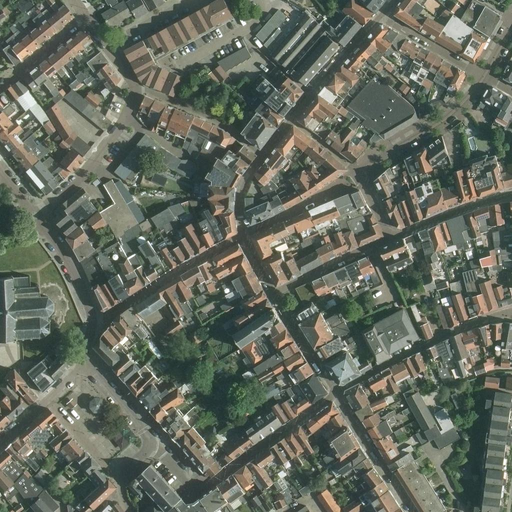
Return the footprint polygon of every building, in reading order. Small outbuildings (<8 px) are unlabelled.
[(20,0),(18,2),(26,12),(34,6),(29,0),(20,0)] [(53,10),(54,12),(64,25),(73,17),(64,5),(59,9),(51,0),(45,0),(50,6),(53,10)] [(112,9),(102,15),(110,28),(131,16),(124,2),(119,5),(116,0),(106,0),(105,1),(108,6),(110,5),(112,9)] [(136,20),(148,13),(140,0),(132,0),(127,4),(136,20)] [(144,0),(151,11),(152,11),(152,10),(156,8),(158,7),(162,4),(163,4),(164,4),(161,0),(144,0)] [(166,53),(177,47),(233,17),(223,0),(218,0),(148,38),(155,50),(162,46),(166,53)] [(352,0),(349,3),(369,21),(375,14),(357,0),(352,0)] [(375,14),(381,7),(371,0),(357,0),(375,14)] [(412,0),(402,0),(397,7),(411,15),(413,13),(426,22),(423,26),(429,29),(435,22),(424,16),(422,19),(418,16),(424,8),(422,7),(420,5),(420,6),(416,2),(416,3),(412,0)] [(473,0),(472,0),(467,9),(461,20),(460,20),(473,29),(474,28),(489,37),(490,37),(501,17),(473,0)] [(369,21),(349,3),(342,11),(361,27),(361,26),(362,28),(369,21)] [(448,22),(453,15),(453,14),(443,5),(442,6),(438,3),(429,13),(438,19),(441,16),(448,22)] [(449,10),(454,13),(459,6),(453,3),(449,10)] [(464,10),(459,6),(454,13),(459,17),(464,10)] [(419,32),(423,26),(426,22),(413,13),(411,15),(397,7),(393,11),(393,12),(394,15),(394,16),(399,19),(404,22),(409,25),(414,28),(419,31),(419,32)] [(343,20),(338,24),(352,36),(361,27),(342,11),(338,8),(336,10),(338,11),(337,12),(341,16),(342,14),(344,16),(341,18),(343,20)] [(56,32),(64,25),(54,12),(50,16),(46,10),(41,14),(46,20),(56,32)] [(275,14),(274,15),(283,22),(287,18),(278,10),(275,14)] [(37,27),(47,39),(56,32),(46,20),(41,14),(40,13),(31,21),(37,27)] [(38,47),(47,39),(37,27),(31,31),(24,23),(30,18),(26,14),(18,21),(27,32),(38,47)] [(274,15),(271,19),(280,27),(283,22),(274,15)] [(459,55),(467,40),(473,29),(460,20),(461,20),(453,15),(448,22),(444,28),(443,30),(435,41),(443,46),(459,55)] [(271,19),(267,23),(276,31),(280,27),(271,19)] [(273,52),(271,55),(288,70),(286,72),(294,79),(296,77),(306,86),(309,82),(311,84),(318,75),(316,74),(322,67),(324,68),(331,60),(329,59),(342,45),(314,20),(305,30),(298,24),(280,44),(273,52)] [(443,30),(444,28),(435,22),(429,29),(423,26),(419,32),(435,41),(443,30)] [(267,23),(263,28),(272,35),(276,31),(267,23)] [(344,46),(352,36),(338,24),(334,29),(333,28),(330,31),(329,30),(330,28),(324,24),(322,27),(344,46)] [(366,40),(384,54),(388,49),(391,52),(390,53),(397,59),(399,57),(396,54),(398,53),(406,39),(398,34),(398,33),(397,34),(391,30),(391,29),(391,30),(387,28),(388,27),(387,27),(383,25),(379,25),(379,26),(373,32),(372,33),(367,39),(366,40)] [(262,29),(259,32),(268,40),(272,36),(272,35),(263,28),(262,29)] [(467,40),(483,49),(487,42),(489,37),(474,28),(473,29),(467,40)] [(82,29),(73,37),(82,50),(85,54),(90,50),(87,46),(92,42),(82,29)] [(14,35),(19,42),(19,41),(30,54),(38,47),(27,32),(25,34),(26,36),(23,38),(18,31),(14,35)] [(257,35),(256,36),(265,44),(268,40),(259,32),(257,35)] [(265,44),(264,44),(269,48),(276,40),(272,36),(268,40),(265,44)] [(73,37),(64,44),(74,57),(73,57),(77,62),(81,59),(77,54),(82,50),(73,37)] [(421,48),(406,39),(398,53),(402,55),(403,53),(411,57),(409,59),(413,62),(421,48)] [(276,40),(269,48),(273,52),(280,44),(276,40)] [(379,60),(384,54),(366,40),(360,47),(384,67),(390,73),(393,70),(382,59),(380,61),(379,60)] [(467,40),(459,55),(475,64),(483,49),(467,40)] [(21,61),(30,54),(19,41),(19,42),(11,49),(8,46),(2,50),(13,66),(20,61),(21,61)] [(124,52),(136,74),(141,83),(173,97),(182,77),(156,66),(143,41),(124,52)] [(55,52),(65,64),(69,69),(73,66),(69,61),(73,57),(74,57),(64,44),(55,52)] [(251,57),(246,47),(239,51),(246,60),(247,61),(251,57)] [(360,47),(352,55),(362,64),(368,68),(371,64),(379,72),(384,67),(360,47)] [(411,74),(416,77),(421,66),(429,52),(421,48),(413,62),(418,65),(417,66),(416,65),(411,74)] [(239,51),(233,54),(241,63),(242,64),(246,60),(239,51)] [(55,52),(46,59),(56,72),(61,77),(65,74),(60,68),(65,64),(55,52)] [(94,73),(107,63),(100,52),(86,63),(94,73)] [(429,52),(421,66),(429,70),(425,76),(423,82),(425,83),(426,81),(432,84),(434,81),(436,75),(444,60),(437,56),(429,52)] [(241,63),(233,54),(228,57),(236,66),(236,67),(241,63)] [(343,65),(360,78),(368,84),(371,80),(365,75),(366,74),(359,68),(362,64),(352,55),(347,61),(343,65)] [(236,66),(228,57),(223,60),(230,69),(231,70),(236,66)] [(56,72),(46,59),(37,67),(51,83),(54,80),(52,78),(53,77),(52,75),(56,72)] [(225,73),(230,69),(223,60),(217,63),(220,66),(225,73)] [(451,65),(444,60),(436,75),(434,81),(448,89),(448,87),(458,69),(451,65)] [(511,61),(510,60),(500,77),(511,83),(511,61)] [(114,71),(107,63),(94,73),(86,79),(83,81),(86,85),(95,78),(96,79),(98,78),(101,81),(114,71)] [(347,93),(348,92),(360,78),(343,65),(335,75),(345,83),(341,88),(347,93)] [(220,66),(211,73),(220,84),(228,77),(225,73),(220,66)] [(421,66),(416,77),(414,81),(421,85),(423,82),(425,76),(429,70),(421,66)] [(58,92),(51,83),(37,67),(28,74),(29,76),(24,80),(31,88),(36,84),(38,87),(43,83),(50,92),(49,92),(53,97),(50,99),(55,104),(59,101),(63,98),(58,92)] [(275,67),(267,77),(275,84),(273,86),(294,103),(303,93),(303,92),(281,72),(276,67),(275,67)] [(448,87),(448,89),(447,90),(447,91),(443,101),(445,104),(446,103),(454,96),(458,90),(465,76),(464,72),(458,69),(448,87)] [(120,80),(114,71),(101,81),(106,88),(101,92),(104,97),(109,91),(109,92),(120,80)] [(207,76),(206,77),(215,88),(220,84),(211,73),(207,76)] [(349,93),(348,92),(347,93),(341,88),(345,83),(335,75),(330,81),(326,87),(343,100),(347,95),(348,95),(349,93)] [(371,80),(368,84),(359,93),(400,126),(416,116),(413,107),(376,75),(371,80)] [(294,103),(273,86),(262,77),(254,86),(263,94),(260,98),(259,98),(263,101),(283,118),(294,103)] [(20,96),(30,108),(36,103),(19,80),(10,87),(18,97),(20,96)] [(403,83),(399,88),(406,93),(410,88),(403,83)] [(11,102),(18,97),(10,87),(4,92),(11,102)] [(326,87),(318,96),(339,110),(340,109),(338,107),(343,100),(326,87)] [(481,100),(492,106),(501,111),(508,97),(499,92),(498,91),(494,88),(492,87),(488,88),(481,100)] [(192,88),(187,98),(195,102),(200,92),(192,88)] [(63,98),(71,105),(79,96),(72,90),(66,95),(63,98)] [(88,103),(93,107),(94,108),(99,102),(88,92),(83,99),(88,103)] [(387,133),(400,126),(359,93),(353,100),(345,109),(348,112),(356,118),(358,119),(362,122),(363,123),(361,124),(377,134),(382,138),(381,137),(386,132),(387,133)] [(318,95),(306,111),(321,123),(327,115),(333,119),(338,112),(344,117),(348,112),(341,107),(340,109),(339,110),(318,96),(318,95)] [(83,99),(79,96),(71,105),(76,109),(83,99)] [(148,116),(159,121),(166,106),(145,97),(138,111),(148,116)] [(258,97),(250,107),(257,113),(259,114),(277,128),(277,129),(284,119),(283,118),(263,101),(259,98),(260,98),(258,97)] [(503,128),(511,110),(511,98),(508,97),(501,111),(494,123),(503,128)] [(76,109),(81,112),(88,103),(83,99),(76,109)] [(16,111),(22,108),(17,101),(12,105),(16,111)] [(29,109),(36,118),(43,111),(36,103),(30,108),(29,109)] [(81,112),(85,116),(93,107),(88,103),(81,112)] [(59,111),(55,104),(46,112),(49,117),(59,111)] [(9,105),(3,110),(0,112),(0,133),(11,124),(6,118),(14,111),(9,105)] [(166,106),(159,121),(157,126),(156,128),(166,132),(176,110),(166,106)] [(97,111),(94,108),(93,107),(85,116),(90,120),(97,111)] [(166,133),(175,136),(184,113),(176,110),(166,132),(167,132),(166,133)] [(511,133),(511,132),(511,129),(508,128),(510,123),(511,124),(511,110),(503,128),(504,129),(504,131),(511,133)] [(36,118),(43,126),(49,120),(43,111),(36,118)] [(59,111),(49,117),(52,122),(62,116),(59,111)] [(102,115),(98,111),(97,111),(90,120),(94,124),(102,115)] [(330,130),(321,123),(306,111),(298,121),(306,127),(314,133),(314,134),(315,133),(319,137),(320,137),(322,139),(330,130)] [(194,117),(184,113),(175,136),(185,140),(186,137),(194,117)] [(277,128),(259,114),(257,113),(241,134),(260,149),(277,128)] [(94,124),(99,128),(107,119),(102,115),(94,124)] [(62,116),(52,122),(55,127),(65,121),(62,116)] [(194,117),(186,137),(193,140),(191,142),(193,143),(200,131),(207,134),(200,148),(202,149),(217,158),(221,150),(227,154),(229,150),(230,149),(229,148),(226,147),(232,138),(223,131),(223,130),(223,131),(213,126),(204,122),(197,119),(194,117)] [(99,128),(103,132),(104,132),(111,123),(107,119),(99,128)] [(331,146),(340,153),(349,141),(356,133),(357,130),(362,122),(358,119),(354,124),(352,123),(341,137),(339,135),(331,146)] [(56,129),(49,120),(43,126),(50,135),(56,129)] [(11,124),(0,133),(0,141),(3,145),(15,135),(21,130),(14,121),(11,124)] [(65,121),(55,127),(60,134),(68,127),(65,121)] [(156,128),(157,126),(152,124),(149,130),(154,133),(156,128)] [(289,159),(290,160),(296,151),(301,155),(304,151),(312,141),(294,126),(282,141),(276,149),(288,160),(289,159)] [(60,134),(64,141),(72,132),(68,127),(60,134)] [(21,130),(15,135),(3,145),(10,153),(32,134),(33,134),(29,130),(23,135),(24,137),(20,141),(17,137),(23,132),(21,130)] [(324,141),(331,146),(339,135),(339,134),(338,133),(336,134),(332,131),(324,141)] [(76,136),(72,132),(64,141),(69,145),(76,136)] [(372,144),(382,138),(375,133),(370,140),(372,144)] [(32,134),(10,153),(18,163),(30,152),(37,146),(33,140),(35,138),(32,134)] [(136,146),(147,153),(153,158),(160,147),(145,135),(136,146)] [(76,136),(69,145),(73,149),(81,140),(76,136)] [(349,141),(340,153),(344,156),(347,158),(354,164),(364,152),(369,146),(365,143),(366,142),(364,140),(363,141),(362,140),(360,142),(353,136),(349,141)] [(186,137),(185,140),(182,149),(187,151),(191,142),(193,140),(186,137)] [(232,137),(232,138),(226,147),(229,148),(235,140),(232,137)] [(451,166),(445,147),(442,137),(426,149),(432,170),(433,170),(451,166)] [(62,140),(58,145),(65,152),(69,147),(62,140)] [(81,140),(73,149),(78,153),(86,144),(81,140)] [(30,152),(18,163),(25,172),(38,161),(47,153),(50,150),(43,141),(37,146),(30,152)] [(191,142),(187,151),(191,157),(196,160),(199,155),(202,149),(200,148),(193,143),(191,142)] [(318,145),(314,142),(306,152),(306,153),(298,162),(306,170),(323,149),(318,145)] [(86,144),(78,153),(83,157),(90,148),(86,144)] [(114,172),(118,176),(125,181),(147,153),(136,146),(114,172)] [(243,146),(236,155),(249,165),(256,156),(245,147),(243,146)] [(165,150),(160,147),(153,158),(158,161),(165,150)] [(212,164),(214,166),(229,174),(239,180),(241,175),(222,161),(217,158),(202,149),(199,155),(213,163),(212,164)] [(271,155),(265,163),(275,174),(278,172),(284,166),(287,169),(289,168),(293,164),(290,160),(289,159),(288,160),(276,149),(271,155)] [(313,180),(323,167),(331,157),(328,154),(323,149),(306,170),(306,171),(313,180)] [(426,149),(413,155),(419,174),(426,172),(432,170),(426,149)] [(158,161),(163,164),(170,154),(165,150),(158,161)] [(227,154),(222,161),(241,175),(249,166),(236,156),(229,150),(227,154)] [(82,160),(81,159),(75,153),(73,155),(69,152),(59,163),(72,173),(79,164),(82,160)] [(176,157),(170,154),(163,164),(169,168),(176,157)] [(413,155),(404,160),(407,169),(409,173),(410,174),(410,175),(410,176),(410,175),(414,184),(415,184),(416,184),(416,185),(417,185),(418,185),(419,184),(420,187),(423,186),(419,174),(413,155)] [(470,167),(464,168),(468,179),(473,178),(479,197),(480,197),(484,195),(488,194),(495,191),(495,192),(504,189),(498,165),(497,163),(495,156),(488,158),(487,155),(483,157),(477,155),(476,159),(469,161),(470,167)] [(25,172),(33,180),(45,169),(46,169),(55,162),(49,157),(41,164),(38,161),(25,172)] [(181,161),(176,157),(169,168),(174,171),(181,161)] [(323,167),(313,180),(320,189),(347,171),(333,158),(331,157),(323,167)] [(187,160),(186,161),(188,164),(196,169),(194,164),(187,160)] [(375,180),(374,183),(378,190),(379,193),(382,200),(383,199),(383,200),(390,196),(389,193),(395,191),(392,185),(395,184),(394,182),(399,179),(404,177),(403,177),(407,175),(410,174),(409,173),(407,169),(404,160),(389,168),(385,172),(375,180)] [(186,161),(181,161),(174,171),(190,179),(196,169),(188,164),(186,161)] [(511,186),(511,164),(507,165),(507,166),(503,168),(502,162),(500,162),(497,163),(498,165),(504,189),(511,186)] [(265,163),(259,170),(270,181),(270,180),(273,183),(274,184),(280,179),(279,178),(265,163)] [(45,169),(33,180),(40,189),(57,174),(63,169),(60,166),(50,175),(46,169),(45,169)] [(234,188),(239,180),(229,174),(214,166),(211,172),(210,171),(205,179),(211,182),(211,184),(210,184),(204,183),(204,180),(195,175),(192,181),(197,184),(200,184),(201,184),(202,184),(203,183),(210,184),(210,185),(215,186),(217,185),(234,188)] [(468,179),(464,168),(461,169),(461,170),(452,173),(453,176),(456,186),(461,203),(479,197),(473,178),(468,179)] [(254,175),(264,187),(268,194),(274,191),(278,188),(274,184),(273,183),(270,180),(270,181),(259,170),(254,175)] [(303,199),(320,189),(313,180),(306,171),(305,170),(290,179),(295,188),(287,194),(286,194),(288,196),(291,194),(297,203),(303,199)] [(426,172),(419,174),(423,186),(420,187),(414,189),(414,190),(424,219),(425,218),(432,215),(433,215),(447,209),(440,190),(439,185),(437,181),(436,179),(429,182),(426,172)] [(63,180),(57,174),(40,189),(41,190),(40,191),(43,195),(44,194),(45,196),(63,180)] [(404,177),(399,179),(401,185),(407,183),(411,191),(406,193),(408,200),(412,213),(415,223),(424,219),(414,190),(414,189),(420,187),(419,184),(418,185),(417,185),(416,185),(416,184),(415,184),(414,184),(410,175),(410,176),(410,175),(410,174),(407,175),(403,177),(404,177)] [(254,175),(253,179),(262,189),(264,187),(254,175)] [(146,221),(139,210),(133,200),(134,200),(119,181),(114,184),(112,180),(103,185),(108,193),(108,194),(114,204),(109,207),(108,207),(109,208),(103,211),(100,213),(107,225),(108,225),(115,236),(128,259),(136,272),(145,286),(149,284),(149,283),(150,282),(150,283),(151,282),(159,277),(148,257),(147,259),(138,247),(133,238),(155,225),(151,218),(146,221)] [(234,201),(234,188),(217,185),(215,186),(210,185),(210,184),(203,183),(202,184),(201,184),(200,184),(199,202),(205,202),(213,203),(213,205),(221,205),(221,203),(225,204),(225,200),(234,201)] [(461,204),(461,203),(456,186),(440,190),(447,209),(461,204)] [(68,237),(98,211),(98,212),(87,199),(89,197),(82,189),(54,212),(58,216),(54,220),(68,236),(68,237)] [(277,195),(276,196),(283,211),(285,210),(289,207),(297,203),(291,194),(288,196),(286,194),(287,194),(285,190),(277,195)] [(345,214),(349,223),(372,214),(369,209),(366,205),(359,190),(348,195),(354,210),(345,214)] [(271,199),(268,194),(265,195),(266,197),(275,215),(283,211),(276,196),(273,198),(271,199)] [(340,216),(345,214),(354,210),(348,195),(333,201),(340,215),(340,216)] [(275,215),(266,197),(253,203),(253,198),(245,198),(246,211),(245,212),(247,217),(250,224),(253,225),(258,222),(258,223),(267,219),(275,215)] [(234,212),(234,201),(225,200),(225,204),(221,203),(221,205),(213,205),(213,203),(205,202),(206,206),(211,206),(212,209),(217,220),(235,217),(234,212)] [(401,229),(405,227),(395,202),(391,204),(389,200),(384,202),(387,209),(386,209),(391,219),(394,226),(400,229),(401,229)] [(406,227),(415,223),(412,213),(411,213),(407,200),(398,203),(401,213),(406,227)] [(174,216),(192,209),(189,201),(182,204),(168,208),(169,208),(174,216)] [(196,202),(189,201),(192,209),(194,213),(200,211),(196,202)] [(298,231),(298,232),(302,242),(319,235),(321,239),(328,236),(334,234),(341,231),(335,218),(340,216),(340,215),(333,201),(309,211),(301,215),(292,219),(298,231)] [(511,229),(504,230),(502,231),(506,231),(511,230),(511,202),(501,204),(500,204),(503,219),(511,217),(511,229)] [(478,225),(476,226),(479,234),(480,234),(485,232),(488,232),(487,229),(487,228),(486,224),(487,224),(490,223),(491,227),(504,224),(503,219),(500,204),(488,207),(490,217),(481,220),(477,221),(478,225)] [(203,221),(199,223),(200,224),(204,232),(209,230),(216,244),(225,240),(226,239),(217,220),(212,209),(211,206),(206,206),(205,206),(206,211),(200,213),(203,221)] [(488,207),(465,215),(472,239),(480,237),(479,234),(476,226),(478,225),(477,221),(481,220),(490,217),(488,207)] [(174,216),(169,208),(151,218),(155,225),(158,229),(162,226),(175,219),(174,216)] [(107,225),(100,213),(98,211),(68,237),(68,236),(66,238),(74,249),(92,236),(95,234),(107,225)] [(353,233),(349,223),(345,214),(340,216),(335,218),(341,231),(342,234),(349,251),(358,247),(353,233)] [(372,214),(349,223),(353,233),(365,228),(377,224),(373,214),(372,214)] [(456,218),(446,221),(455,245),(457,250),(463,249),(464,251),(470,249),(467,241),(470,240),(472,239),(465,215),(456,218)] [(235,217),(217,220),(226,239),(227,239),(231,236),(232,237),(232,236),(236,234),(237,234),(236,234),(237,233),(237,232),(236,226),(236,225),(235,219),(235,217)] [(298,233),(298,232),(298,231),(292,219),(284,222),(282,223),(288,235),(297,231),(298,233)] [(10,220),(4,223),(8,229),(14,227),(10,220)] [(438,224),(439,225),(447,248),(455,245),(446,221),(438,224)] [(200,236),(202,239),(208,248),(216,244),(209,230),(204,232),(200,224),(199,223),(194,226),(200,236)] [(273,227),(272,228),(277,239),(283,237),(288,235),(282,223),(276,226),(276,225),(273,227)] [(377,224),(365,228),(371,241),(374,240),(383,237),(377,223),(377,224)] [(197,255),(208,248),(202,239),(200,241),(191,224),(182,229),(197,255)] [(179,225),(175,227),(183,239),(176,243),(179,246),(187,260),(188,260),(190,259),(192,258),(194,256),(194,257),(195,256),(194,256),(196,255),(197,255),(182,229),(179,225)] [(457,250),(455,245),(447,248),(439,225),(429,230),(434,245),(435,244),(437,251),(443,249),(445,254),(457,250)] [(251,237),(262,261),(274,255),(271,250),(286,243),(283,237),(277,239),(272,228),(251,237)] [(371,241),(365,228),(353,233),(358,247),(365,244),(368,243),(371,241)] [(418,233),(425,255),(430,271),(436,269),(433,262),(438,261),(435,252),(437,251),(435,244),(434,245),(429,230),(428,229),(418,233)] [(495,256),(506,255),(511,254),(511,230),(506,231),(502,231),(492,233),(494,250),(495,256)] [(349,251),(342,234),(341,231),(334,234),(337,241),(331,243),(337,256),(349,251)] [(418,233),(403,239),(410,254),(421,250),(423,256),(425,255),(418,233)] [(95,251),(95,250),(89,242),(91,241),(92,242),(98,237),(95,234),(92,236),(74,249),(80,261),(95,251)] [(337,256),(331,243),(328,236),(321,239),(322,242),(314,246),(317,252),(323,263),(331,259),(337,256)] [(187,260),(179,246),(175,249),(172,245),(168,237),(165,238),(167,240),(169,243),(167,244),(178,265),(187,260)] [(413,262),(410,254),(403,239),(379,248),(379,249),(378,249),(386,265),(389,271),(402,266),(413,262)] [(171,270),(159,252),(156,247),(153,242),(150,244),(148,241),(138,247),(147,259),(148,257),(159,277),(160,277),(160,276),(166,273),(170,270),(171,270)] [(156,247),(159,252),(171,270),(178,265),(167,244),(165,241),(156,247)] [(215,265),(210,267),(212,273),(244,255),(243,253),(240,247),(240,246),(237,245),(212,259),(215,265)] [(109,281),(114,290),(121,301),(124,299),(126,297),(127,297),(129,295),(129,296),(130,295),(131,295),(134,292),(135,292),(137,291),(141,288),(144,287),(145,286),(136,272),(128,259),(114,267),(106,252),(104,249),(98,252),(100,256),(96,258),(99,262),(103,270),(109,281)] [(486,258),(479,260),(482,267),(496,265),(496,263),(495,256),(494,250),(485,252),(486,258)] [(282,252),(262,261),(268,271),(281,265),(280,265),(287,262),(293,258),(291,253),(284,257),(282,252)] [(302,259),(300,260),(298,261),(299,263),(298,264),(297,265),(302,274),(323,263),(317,252),(302,259)] [(506,255),(495,256),(496,263),(503,263),(503,261),(511,260),(511,254),(506,255)] [(212,273),(210,274),(212,278),(214,282),(238,268),(242,276),(253,270),(252,269),(251,268),(249,262),(244,255),(212,273)] [(368,257),(356,262),(363,277),(364,277),(370,274),(374,285),(379,282),(375,272),(368,257)] [(105,283),(109,281),(103,270),(97,274),(93,266),(99,262),(96,258),(82,266),(90,283),(99,278),(100,281),(103,280),(105,283)] [(293,258),(287,262),(280,265),(281,265),(289,280),(289,281),(296,277),(302,274),(297,265),(298,264),(299,263),(298,261),(296,263),(293,258)] [(190,271),(181,276),(188,287),(196,283),(197,285),(212,278),(210,274),(212,273),(210,267),(207,262),(198,267),(190,271)] [(368,287),(364,277),(363,277),(356,262),(345,267),(353,284),(359,282),(362,289),(368,287)] [(289,280),(281,265),(268,271),(276,287),(289,280)] [(345,267),(334,272),(341,288),(347,285),(352,297),(358,294),(353,284),(345,267)] [(465,281),(459,282),(461,294),(460,294),(462,300),(463,300),(469,319),(488,312),(480,285),(477,275),(484,273),(483,268),(463,273),(465,281)] [(258,280),(253,271),(253,270),(242,276),(237,279),(232,281),(232,282),(222,286),(223,289),(233,283),(237,290),(238,292),(258,280)] [(334,272),(323,278),(330,292),(336,289),(341,302),(347,299),(341,288),(334,272)] [(508,285),(508,288),(511,287),(511,272),(503,273),(504,285),(508,285)] [(13,342),(14,342),(14,339),(20,339),(21,341),(22,341),(23,341),(22,339),(29,338),(29,340),(31,340),(31,338),(37,338),(37,340),(39,340),(39,338),(47,333),(49,334),(50,332),(48,331),(48,323),(50,321),(49,319),(47,320),(47,317),(47,316),(51,311),(52,311),(52,310),(52,309),(51,304),(52,303),(52,302),(51,302),(46,297),(46,296),(45,296),(44,297),(38,297),(37,289),(38,289),(38,287),(37,287),(37,284),(35,285),(35,287),(29,287),(29,278),(30,277),(29,276),(28,277),(20,278),(20,276),(19,276),(19,278),(12,278),(11,276),(9,278),(0,278),(0,340),(12,340),(13,342)] [(169,284),(184,310),(187,307),(185,304),(184,305),(183,303),(193,297),(188,287),(181,276),(181,277),(180,276),(180,277),(169,284),(169,283),(169,284)] [(431,277),(422,280),(426,291),(435,288),(431,277)] [(90,283),(92,289),(98,285),(100,287),(102,286),(100,281),(99,278),(90,283)] [(330,292),(323,278),(311,283),(319,297),(325,306),(327,305),(322,296),(330,292)] [(263,291),(258,280),(238,292),(237,290),(225,296),(228,302),(242,295),(244,299),(240,301),(241,302),(263,291)] [(106,284),(102,286),(100,287),(104,294),(112,307),(121,301),(114,290),(109,281),(105,283),(106,284)] [(447,282),(435,285),(437,291),(448,288),(447,282)] [(460,321),(460,322),(469,319),(463,300),(462,300),(460,294),(461,294),(459,282),(450,284),(452,296),(451,296),(460,321)] [(488,312),(498,308),(494,293),(493,289),(490,282),(480,285),(488,312)] [(213,283),(207,286),(209,291),(210,293),(215,290),(216,289),(213,283)] [(294,314),(300,324),(321,313),(327,310),(325,306),(319,297),(311,283),(306,285),(305,285),(306,285),(296,289),(305,306),(294,314)] [(159,290),(177,319),(186,314),(184,310),(169,284),(159,289),(159,290)] [(104,294),(100,287),(98,285),(92,289),(96,299),(104,294)] [(501,286),(493,289),(494,293),(498,308),(511,303),(511,298),(510,292),(508,293),(507,289),(503,290),(501,286)] [(133,308),(132,307),(133,308),(141,319),(142,319),(144,317),(144,318),(162,306),(165,310),(164,311),(173,325),(164,331),(169,337),(183,327),(177,319),(159,290),(159,289),(157,290),(158,291),(152,295),(151,294),(150,295),(151,296),(144,300),(143,299),(142,300),(143,301),(137,305),(136,304),(134,305),(135,306),(133,308)] [(241,302),(236,305),(237,306),(241,314),(247,311),(268,299),(267,298),(266,296),(263,291),(241,302)] [(104,311),(112,307),(104,294),(96,299),(102,310),(101,310),(104,311)] [(444,310),(441,302),(440,297),(433,299),(444,329),(450,327),(444,310)] [(445,300),(441,302),(444,310),(450,327),(450,328),(451,328),(459,324),(450,299),(450,297),(445,298),(445,300)] [(273,337),(286,329),(286,328),(275,310),(273,308),(272,306),(268,299),(247,311),(241,314),(232,319),(222,325),(225,330),(231,326),(231,325),(234,323),(239,331),(233,335),(241,348),(265,332),(267,335),(270,333),(273,337)] [(424,299),(416,303),(420,313),(429,309),(424,299)] [(433,337),(433,336),(428,324),(425,317),(421,319),(418,312),(415,305),(410,307),(413,314),(424,341),(425,340),(425,341),(433,337)] [(155,336),(142,319),(141,319),(133,308),(132,307),(122,314),(141,339),(142,339),(145,344),(146,343),(152,350),(156,347),(151,340),(155,336)] [(361,332),(378,365),(392,357),(390,354),(412,342),(412,344),(414,343),(413,342),(419,338),(404,309),(361,332)] [(327,326),(338,320),(336,315),(325,321),(321,313),(300,324),(306,333),(308,336),(319,330),(320,330),(328,326),(327,326)] [(141,339),(122,314),(114,321),(134,344),(141,339)] [(339,336),(339,337),(350,332),(349,331),(342,318),(338,320),(327,326),(328,326),(320,330),(319,330),(308,336),(310,340),(316,349),(339,336)] [(114,321),(101,338),(106,343),(108,341),(116,351),(122,346),(122,345),(125,348),(127,345),(129,348),(131,346),(131,347),(134,344),(114,321)] [(504,323),(489,324),(491,340),(497,340),(497,342),(496,356),(501,357),(502,349),(501,349),(504,323)] [(501,367),(504,367),(509,367),(510,361),(511,361),(511,352),(511,323),(504,323),(501,349),(502,349),(501,357),(501,367)] [(491,345),(491,340),(489,324),(476,328),(480,339),(482,346),(482,347),(491,345)] [(347,339),(350,344),(361,338),(358,331),(359,330),(358,326),(353,329),(356,335),(347,339)] [(461,334),(467,351),(482,346),(480,339),(476,328),(461,334)] [(295,342),(286,329),(273,337),(270,333),(267,335),(265,332),(241,348),(254,368),(262,363),(295,342)] [(203,340),(196,331),(187,337),(194,346),(203,340)] [(460,377),(467,375),(461,359),(468,356),(467,351),(461,334),(448,339),(454,356),(453,356),(457,367),(460,377)] [(316,349),(323,359),(334,353),(345,347),(339,337),(339,336),(316,349)] [(345,347),(334,353),(337,358),(326,365),(336,380),(336,381),(337,383),(343,384),(346,383),(345,383),(362,374),(361,374),(372,368),(367,361),(360,365),(355,357),(352,359),(348,351),(357,346),(359,348),(366,344),(362,337),(361,338),(350,344),(345,347)] [(113,368),(126,355),(121,350),(125,348),(122,345),(122,346),(116,351),(108,341),(106,343),(101,338),(94,348),(106,360),(113,368)] [(437,369),(438,371),(442,380),(449,377),(443,362),(447,360),(447,359),(453,356),(454,356),(448,339),(436,345),(434,346),(439,362),(442,367),(438,368),(437,369)] [(254,368),(259,375),(260,374),(261,375),(272,367),(299,350),(295,342),(262,363),(254,368)] [(164,344),(158,347),(165,358),(170,354),(164,344)] [(434,346),(426,350),(430,359),(431,359),(433,365),(437,363),(438,365),(437,365),(438,368),(442,367),(439,362),(434,346)] [(56,349),(49,355),(50,357),(54,354),(58,358),(53,362),(52,363),(62,373),(70,364),(61,355),(61,354),(56,349)] [(307,363),(303,355),(299,350),(272,367),(276,374),(287,367),(290,371),(288,372),(287,371),(276,377),(279,381),(290,375),(289,374),(307,363)] [(409,358),(417,373),(422,371),(424,374),(423,374),(424,376),(430,388),(433,386),(427,375),(427,369),(419,353),(409,358)] [(119,376),(124,381),(126,383),(142,368),(136,362),(134,363),(127,355),(126,355),(113,368),(119,376)] [(410,384),(413,389),(415,394),(418,392),(415,386),(417,385),(414,378),(418,376),(417,373),(409,358),(402,361),(403,361),(413,383),(410,384)] [(53,362),(51,361),(49,363),(44,359),(40,362),(46,368),(45,369),(54,381),(55,380),(62,373),(52,363),(53,362)] [(394,379),(396,384),(404,380),(405,382),(404,382),(406,386),(410,384),(413,383),(403,361),(402,361),(389,368),(394,379)] [(46,368),(40,362),(26,373),(42,393),(55,381),(55,380),(54,381),(45,369),(46,368)] [(138,397),(153,384),(157,380),(146,367),(150,364),(148,363),(145,366),(142,368),(126,383),(138,397)] [(313,371),(307,363),(289,374),(290,375),(293,380),(290,382),(292,384),(313,371)] [(473,368),(476,375),(486,372),(486,371),(490,370),(487,363),(473,368)] [(276,374),(272,367),(261,375),(260,374),(259,375),(260,378),(256,380),(259,384),(261,383),(276,374)] [(381,372),(388,389),(391,395),(392,395),(400,391),(396,384),(394,379),(389,368),(382,372),(381,372)] [(13,370),(4,378),(6,380),(27,405),(28,405),(29,403),(36,398),(37,397),(32,391),(13,370)] [(314,373),(313,371),(292,384),(293,386),(298,383),(303,391),(319,381),(314,373)] [(372,377),(367,380),(373,392),(380,389),(387,386),(381,372),(374,376),(372,377)] [(486,377),(484,387),(498,389),(499,379),(486,377)] [(0,400),(0,408),(10,421),(20,412),(27,405),(6,380),(0,385),(0,389),(6,396),(0,400)] [(278,390),(286,386),(283,380),(275,384),(278,390)] [(296,406),(294,403),(291,405),(297,414),(312,404),(328,393),(319,381),(303,391),(308,398),(296,406)] [(345,395),(355,412),(370,404),(367,398),(363,391),(368,388),(365,381),(345,391),(345,395)] [(150,411),(178,389),(174,383),(167,389),(166,389),(161,394),(153,384),(138,397),(150,411)] [(178,389),(150,411),(153,414),(155,416),(157,419),(159,420),(159,421),(170,413),(168,411),(174,408),(178,405),(185,401),(199,393),(196,388),(189,391),(188,390),(182,395),(178,389)] [(415,394),(413,389),(403,394),(406,399),(415,394)] [(410,407),(412,411),(426,436),(429,442),(433,439),(444,433),(454,427),(443,409),(434,414),(442,430),(440,432),(418,392),(415,394),(406,399),(410,407)] [(498,511),(501,499),(504,471),(502,471),(511,396),(511,394),(495,392),(485,469),(487,470),(481,511),(498,511)] [(278,403),(290,421),(298,416),(297,414),(291,405),(294,403),(291,398),(284,403),(278,394),(273,396),(278,404),(278,403)] [(370,404),(355,412),(361,421),(374,415),(374,414),(373,412),(391,403),(395,401),(392,395),(391,395),(387,397),(385,398),(370,404)] [(72,398),(67,403),(72,408),(77,403),(72,398)] [(99,412),(103,408),(103,403),(100,400),(95,399),(91,403),(91,408),(94,411),(99,412)] [(159,421),(161,423),(168,432),(183,418),(176,410),(180,407),(181,408),(187,403),(185,401),(178,405),(174,408),(168,411),(170,413),(159,421)] [(453,403),(458,413),(463,410),(459,401),(453,403)] [(270,402),(265,405),(268,410),(270,408),(271,408),(282,425),(285,423),(290,421),(278,403),(278,404),(273,407),(270,402)] [(307,432),(305,433),(308,438),(313,434),(313,433),(318,430),(320,429),(328,423),(340,414),(332,403),(315,415),(306,423),(309,427),(306,430),(307,432)] [(194,407),(183,418),(168,432),(177,442),(191,428),(186,422),(190,419),(189,418),(197,411),(194,407)] [(412,411),(410,407),(401,412),(404,416),(412,411)] [(0,430),(10,421),(0,408),(0,430)] [(261,416),(262,418),(256,423),(265,436),(282,425),(271,408),(270,408),(271,410),(261,416)] [(19,436),(18,436),(30,449),(31,449),(36,454),(48,444),(65,429),(58,421),(48,409),(41,415),(40,415),(33,421),(34,422),(29,426),(24,431),(24,432),(19,436)] [(240,414),(243,418),(250,414),(247,410),(240,414)] [(393,417),(396,415),(394,411),(386,415),(386,416),(380,419),(376,413),(374,414),(374,415),(361,421),(368,431),(393,417)] [(340,414),(328,423),(331,428),(332,430),(330,431),(334,437),(348,428),(340,414)] [(368,431),(375,443),(388,435),(388,436),(392,433),(389,426),(396,423),(393,417),(368,431)] [(255,444),(265,436),(256,423),(245,431),(247,434),(248,434),(255,444)] [(402,428),(404,434),(412,431),(409,425),(402,428)] [(305,440),(308,438),(305,433),(301,428),(300,426),(285,438),(296,455),(297,456),(304,451),(307,456),(313,452),(305,440)] [(204,445),(215,434),(217,432),(212,427),(203,435),(204,436),(202,439),(192,428),(191,428),(177,442),(190,457),(204,445)] [(328,452),(329,454),(355,437),(353,434),(352,434),(348,428),(334,437),(328,441),(332,447),(328,450),(329,451),(328,452)] [(444,433),(433,439),(439,450),(459,439),(453,428),(445,434),(444,433)] [(55,452),(72,438),(65,429),(48,444),(55,452)] [(318,430),(313,433),(316,437),(322,432),(320,429),(318,430)] [(397,437),(403,433),(400,429),(394,433),(397,437)] [(236,434),(222,445),(234,460),(255,444),(248,434),(247,434),(239,439),(236,434)] [(375,443),(382,454),(397,445),(396,443),(394,445),(388,436),(388,435),(375,443)] [(11,443),(10,444),(26,460),(24,461),(29,467),(33,463),(34,462),(31,459),(36,455),(36,454),(31,449),(30,449),(18,436),(13,441),(11,443)] [(426,436),(418,441),(421,446),(429,442),(426,436)] [(355,437),(329,454),(324,458),(327,463),(334,459),(336,456),(337,455),(341,460),(341,461),(361,448),(356,439),(355,437)] [(72,438),(55,452),(56,452),(58,450),(70,463),(84,451),(72,438)] [(285,438),(270,448),(281,465),(293,457),(295,461),(295,463),(298,469),(303,465),(297,456),(296,455),(285,438)] [(198,466),(203,472),(215,461),(214,460),(217,457),(225,466),(234,460),(222,445),(219,442),(213,447),(214,449),(210,452),(211,453),(198,466)] [(27,469),(29,467),(24,461),(26,460),(10,444),(5,450),(16,462),(17,462),(16,461),(18,459),(27,469)] [(190,457),(198,466),(211,453),(210,452),(204,445),(190,457)] [(388,465),(402,457),(409,453),(413,451),(410,446),(404,450),(404,449),(399,452),(396,448),(398,446),(397,445),(382,454),(388,465)] [(286,473),(281,465),(270,448),(255,459),(262,467),(270,479),(283,470),(285,473),(286,473)] [(341,474),(342,476),(353,468),(367,458),(368,458),(361,448),(341,461),(341,460),(330,468),(336,478),(341,474)] [(28,479),(23,473),(15,463),(16,462),(5,450),(0,454),(0,469),(13,484),(12,484),(18,491),(18,492),(29,506),(30,508),(34,511),(51,511),(38,497),(44,490),(31,477),(30,477),(28,479)] [(42,450),(38,453),(43,458),(47,455),(42,450)] [(89,457),(84,451),(70,463),(67,465),(74,473),(79,468),(84,474),(96,464),(89,457)] [(403,465),(404,467),(414,460),(409,453),(402,457),(388,465),(393,471),(403,465)] [(360,472),(363,475),(373,468),(367,458),(353,468),(357,474),(360,472)] [(262,492),(273,483),(270,479),(262,467),(255,459),(247,464),(254,473),(251,476),(255,480),(254,481),(262,492)] [(414,460),(404,467),(395,473),(419,511),(443,511),(412,462),(415,461),(414,460)] [(215,461),(203,472),(209,479),(216,474),(217,472),(221,469),(215,461)] [(84,474),(96,487),(96,488),(107,478),(97,466),(98,466),(96,464),(84,474)] [(247,464),(233,475),(243,489),(254,481),(255,480),(251,476),(254,473),(247,464)] [(166,511),(165,511),(167,511),(182,498),(181,498),(180,497),(175,492),(176,492),(175,491),(169,486),(170,485),(169,484),(169,485),(163,479),(164,479),(163,478),(157,472),(158,472),(157,471),(156,472),(151,466),(151,465),(150,465),(149,465),(150,466),(149,466),(145,470),(145,469),(141,474),(137,478),(137,477),(136,478),(132,482),(128,486),(128,485),(127,486),(128,486),(128,487),(128,486),(140,499),(146,494),(154,502),(143,511),(162,511),(163,511),(165,510),(166,511)] [(366,481),(361,485),(362,485),(366,491),(367,493),(383,482),(373,468),(363,475),(362,475),(366,481)] [(18,491),(12,484),(13,484),(0,469),(0,490),(2,493),(1,494),(6,501),(18,492),(18,491)] [(30,477),(31,477),(25,470),(23,473),(28,479),(30,477)] [(34,477),(45,488),(52,481),(47,477),(45,479),(38,472),(34,477)] [(245,493),(243,489),(233,475),(231,476),(230,476),(224,481),(217,486),(228,503),(230,505),(245,493)] [(96,488),(96,487),(81,501),(85,505),(87,504),(92,509),(116,487),(107,478),(96,488)] [(280,478),(273,483),(279,493),(287,488),(280,478)] [(322,479),(309,486),(312,491),(325,484),(322,479)] [(344,511),(357,511),(365,507),(389,491),(383,482),(367,493),(360,499),(362,502),(357,505),(355,503),(344,511)] [(199,499),(208,511),(214,511),(226,504),(228,503),(217,486),(199,499)] [(52,511),(59,507),(44,490),(38,497),(51,511),(52,511)] [(317,496),(320,501),(330,494),(327,490),(317,496)] [(389,491),(365,507),(368,511),(393,511),(400,508),(389,491)] [(256,496),(267,511),(268,511),(273,508),(263,494),(258,497),(257,495),(256,496)] [(320,501),(323,506),(333,499),(330,494),(320,501)] [(256,508),(259,511),(267,511),(256,496),(250,501),(255,509),(256,508)] [(66,506),(67,511),(88,511),(90,511),(85,505),(81,501),(76,497),(66,506)] [(182,498),(167,511),(192,511),(187,504),(182,498)] [(208,511),(199,499),(193,503),(187,504),(192,511),(208,511)] [(286,506),(283,499),(276,503),(279,509),(286,506)] [(327,511),(337,504),(333,499),(323,506),(327,511)] [(110,508),(113,511),(122,511),(116,503),(110,508)] [(234,511),(230,505),(228,503),(226,504),(227,506),(226,506),(225,511),(234,511)]
